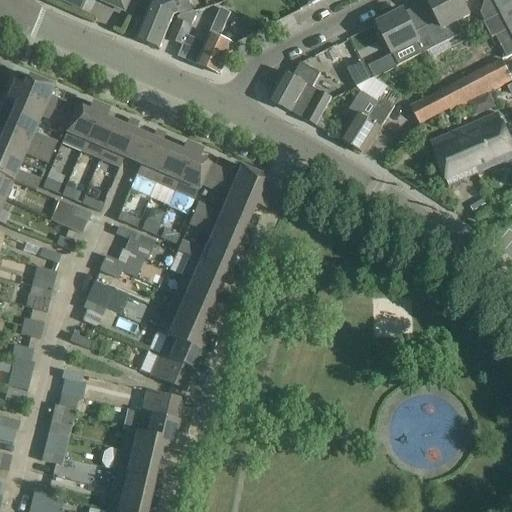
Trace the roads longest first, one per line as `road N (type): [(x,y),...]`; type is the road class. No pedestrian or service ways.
road 1 (residential): [(171,511),(216,354),(300,143)]
road 2 (unclassified): [(511,293),(377,186),(300,143)]
road 3 (unclassified): [(232,108),(8,6)]
road 4 (residential): [(232,108),(265,60),(382,0)]
